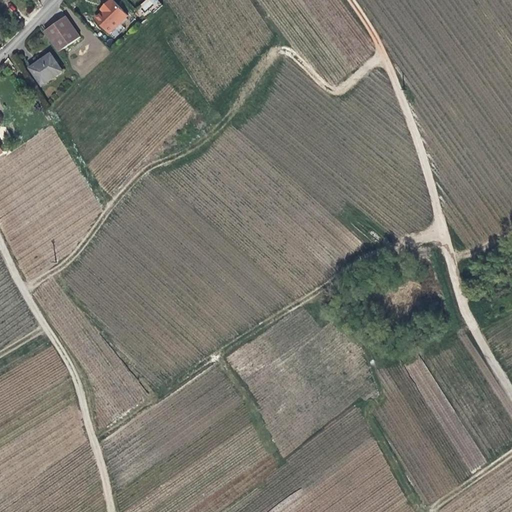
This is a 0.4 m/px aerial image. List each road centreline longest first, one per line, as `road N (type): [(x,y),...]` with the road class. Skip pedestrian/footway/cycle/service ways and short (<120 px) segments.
road 1 (track): [(22,289),(62,266),(147,168),(233,117),(273,54),(290,53),(328,89),(342,88),(381,52)]
road 2 (track): [(511,398),(464,312),(406,109),(351,0)]
road 3 (track): [(0,240),(72,370),(110,511)]
